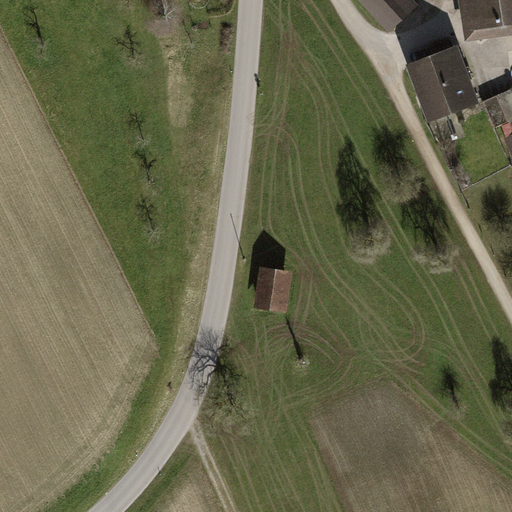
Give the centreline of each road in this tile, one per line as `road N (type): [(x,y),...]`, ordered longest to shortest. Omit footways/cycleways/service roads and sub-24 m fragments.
road 1 (residential): [(109,511),(165,446),(205,363),(254,0)]
road 2 (track): [(338,0),(511,314)]
